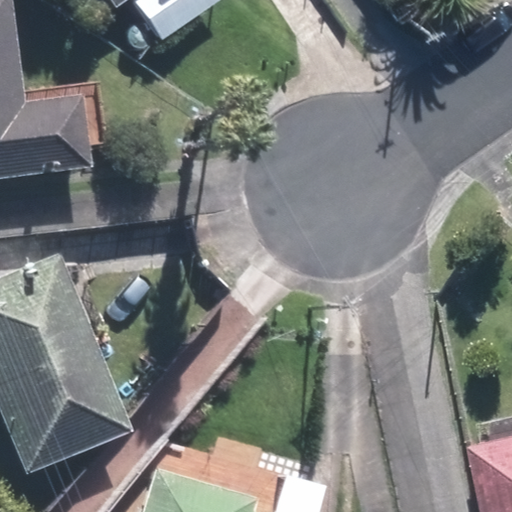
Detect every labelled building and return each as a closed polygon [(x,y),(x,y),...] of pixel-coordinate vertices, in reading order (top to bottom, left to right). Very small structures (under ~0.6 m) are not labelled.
[(17,0),(0,0),(0,178),(91,166),(81,93),(31,100),(17,0)] [(139,0),(138,1),(161,35),(214,0),(139,0)] [(133,427),(62,249),(0,273),(0,402),(27,469),(133,427)] [(502,511),(511,511),(511,432),(484,439),(502,511)] [(266,511),(251,507),(255,493),(159,464),(144,511),(266,511)]
